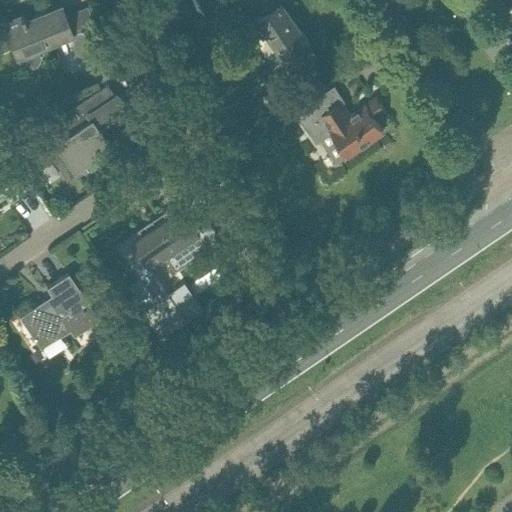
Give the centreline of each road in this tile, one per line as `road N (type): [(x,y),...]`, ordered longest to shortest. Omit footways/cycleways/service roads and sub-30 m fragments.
road 1 (primary): [(511,205),(71,511)]
road 2 (primary): [(169,511),(511,277)]
road 3 (residential): [(0,272),(141,176),(160,145),(158,105),(112,0)]
road 4 (residential): [(387,0),(486,148)]
